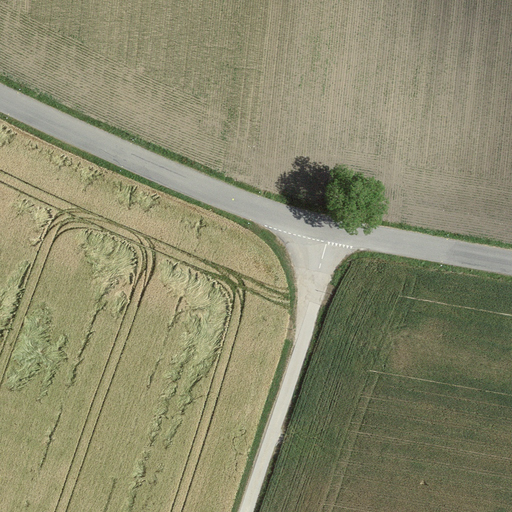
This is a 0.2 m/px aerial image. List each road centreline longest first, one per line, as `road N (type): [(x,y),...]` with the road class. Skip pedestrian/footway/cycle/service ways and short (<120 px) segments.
road 1 (tertiary): [(511,267),(335,237),(188,184),(0,96)]
road 2 (track): [(245,511),(335,237)]
